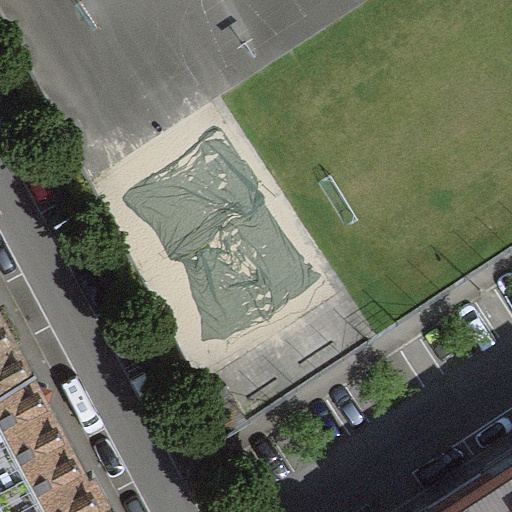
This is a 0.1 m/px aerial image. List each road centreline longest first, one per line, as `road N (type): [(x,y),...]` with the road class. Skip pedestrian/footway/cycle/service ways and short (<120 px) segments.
road 1 (residential): [(178,511),(0,179)]
road 2 (residential): [(511,377),(298,511)]
